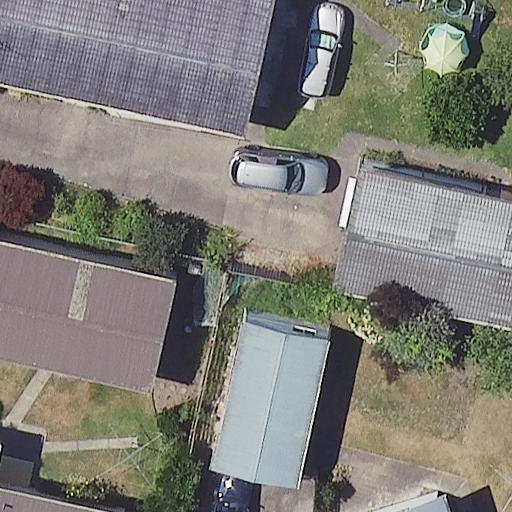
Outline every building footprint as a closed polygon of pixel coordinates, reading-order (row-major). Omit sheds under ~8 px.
[(257,0),(0,0),(0,58),(234,108),(257,0)] [(511,175),(351,141),(325,265),(511,304),(511,175)] [(164,250),(0,213),(0,331),(139,362),(164,250)] [(322,314),(235,295),(201,442),(288,462),(322,314)] [(0,511),(123,511),(130,482),(0,454),(0,511)] [(450,511),(436,465),(284,511),(450,511)]
